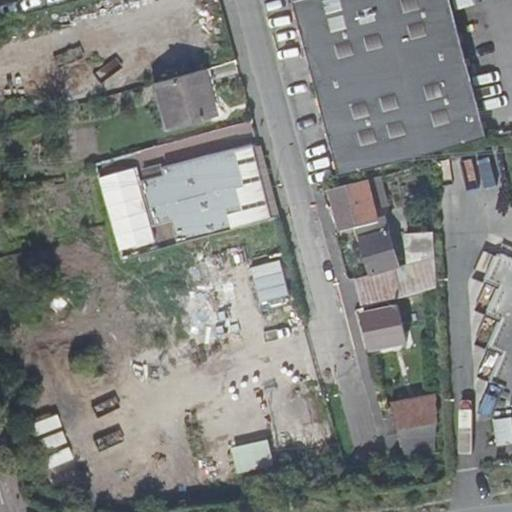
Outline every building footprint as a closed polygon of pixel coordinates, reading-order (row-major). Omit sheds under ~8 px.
[(297,0),(294,1),(341,176),(430,153),(487,137),(451,0),(297,0)] [(0,101),(118,70),(105,24),(0,52),(0,101)] [(215,115),(203,69),(186,73),(154,82),(167,128),(215,115)] [(166,176),(141,182),(146,201),(147,208),(150,216),(155,237),(158,249),(189,241),(232,229),(227,213),(243,209),(236,187),(232,169),(239,167),(237,159),(235,150),(164,169),(166,176)] [(244,185),(239,167),(232,169),(236,187),(244,185)] [(363,308),(429,292),(427,230),(407,235),(408,266),(399,269),(387,221),(378,223),(368,182),(331,191),(341,232),(360,228),(371,274),(356,278),(363,308)] [(0,256),(12,253),(34,247),(28,226),(0,233),(0,256)] [(429,292),(435,291),(432,229),(427,230),(429,292)] [(252,314),(278,306),(260,236),(234,243),(252,314)] [(0,276),(17,272),(12,253),(0,256),(0,276)] [(371,351),(407,343),(399,306),(363,314),(371,351)] [(392,403),(399,431),(436,422),(435,395),(392,403)] [(511,445),(511,418),(495,422),(499,447),(511,445)] [(405,458),(434,450),(435,440),(436,422),(399,431),(405,458)]
